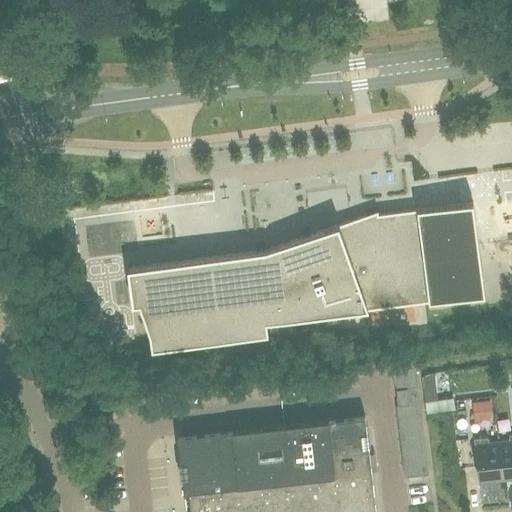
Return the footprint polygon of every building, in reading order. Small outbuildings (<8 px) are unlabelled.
[(473,202),(366,216),(366,215),(266,250),(129,268),(133,304),(140,303),(151,333),(153,348),(268,333),(267,321),(485,293),(473,202)] [(141,349),(125,351),(126,362),(142,360),(141,349)] [(392,373),(416,370),(414,358),(390,361),(392,373)] [(417,382),(416,370),(392,373),(394,385),(417,382)] [(398,405),(420,402),(417,382),(418,386),(396,389),(398,405)] [(511,393),(499,393),(499,407),(511,406),(511,393)] [(473,402),(475,420),(492,418),(490,400),(473,402)] [(398,417),(422,414),(420,402),(398,405),(396,405),(398,417)] [(399,429),(423,426),(422,414),(398,417),(399,429)] [(365,511),(376,511),(365,415),(178,436),(184,493),(188,493),(190,511),(365,511)] [(401,441),(425,438),(423,426),(399,429),(401,441)] [(504,478),(511,476),(511,434),(510,434),(509,440),(499,441),(504,478)] [(504,478),(499,441),(490,443),(488,437),(474,439),(475,444),(479,480),(504,478)] [(402,453),(426,450),(425,438),(401,441),(402,453)] [(428,462),(426,450),(402,453),(404,465),(428,462)] [(428,462),(404,465),(406,477),(429,474),(428,462)] [(172,487),(156,492),(161,508),(177,504),(172,487)]
